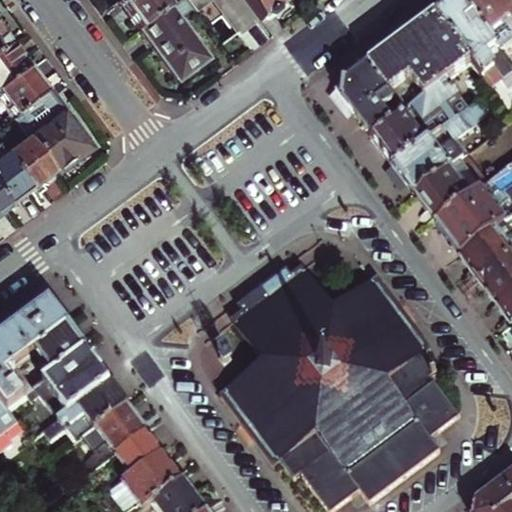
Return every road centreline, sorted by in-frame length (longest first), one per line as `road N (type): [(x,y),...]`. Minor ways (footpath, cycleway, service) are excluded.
road 1 (residential): [(511,383),(272,73)]
road 2 (residential): [(50,239),(254,511)]
road 3 (residential): [(161,156),(44,0)]
road 4 (residential): [(161,156),(272,73)]
road 5 (residential): [(50,239),(161,156)]
road 6 (residential): [(272,73),(371,0)]
